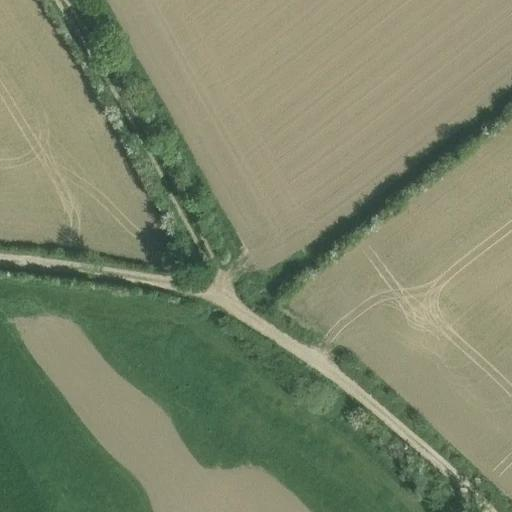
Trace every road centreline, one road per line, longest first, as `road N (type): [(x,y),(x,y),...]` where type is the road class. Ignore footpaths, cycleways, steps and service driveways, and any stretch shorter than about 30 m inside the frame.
road 1 (track): [(63,0),(217,268),(227,300)]
road 2 (track): [(488,511),(321,365),(227,300)]
road 3 (track): [(227,300),(114,271),(0,259)]
